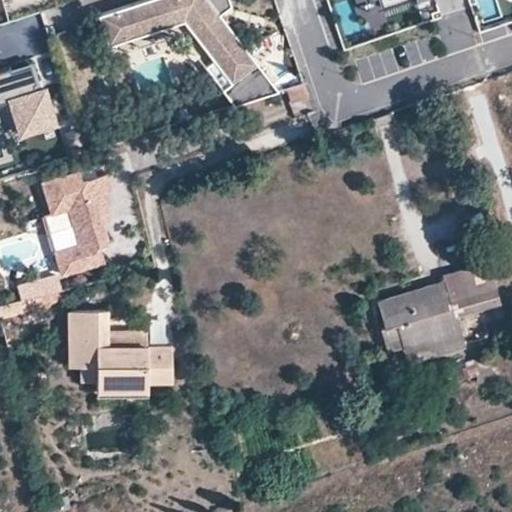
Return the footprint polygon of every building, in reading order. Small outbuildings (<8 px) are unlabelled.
[(226,0),(144,0),(90,18),(100,49),(187,21),(225,8),(228,5),(226,0)] [(407,0),(380,0),(383,8),(407,0)] [(225,8),(187,21),(237,85),(228,91),(239,105),(277,94),(215,16),(225,8)] [(90,18),(69,25),(79,56),(100,49),(90,18)] [(0,106),(15,101),(26,135),(60,124),(49,89),(40,92),(38,85),(41,84),(35,66),(16,73),(15,69),(0,74),(0,106)] [(86,196),(82,181),(79,171),(42,182),(51,214),(68,209),(79,244),(54,252),(61,275),(104,262),(99,248),(108,246),(99,216),(107,214),(100,192),(86,196)] [(105,174),(82,181),(86,196),(100,192),(110,189),(105,174)] [(501,305),(488,262),(443,276),(445,283),(425,289),(427,295),(379,310),(386,331),(398,327),(409,365),(465,348),(456,319),(501,305)] [(18,285),(21,299),(61,289),(57,275),(18,285)] [(377,304),(379,310),(427,295),(425,289),(377,304)] [(0,319),(22,316),(19,303),(0,306),(0,319)] [(175,376),(174,340),(110,343),(109,306),(70,308),(72,364),(84,364),(84,379),(100,378),(100,388),(151,386),(151,377),(175,376)] [(429,388),(453,382),(450,368),(426,376),(429,388)]
